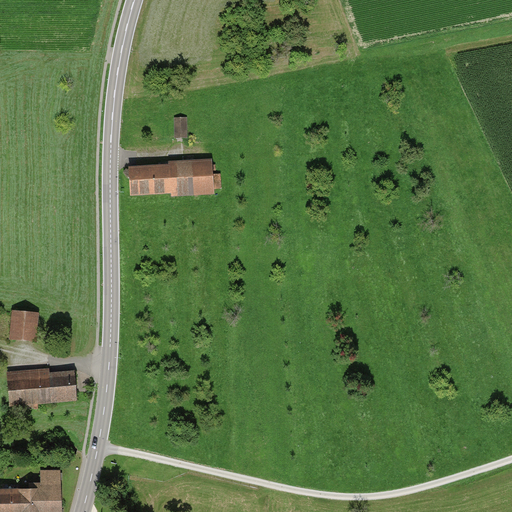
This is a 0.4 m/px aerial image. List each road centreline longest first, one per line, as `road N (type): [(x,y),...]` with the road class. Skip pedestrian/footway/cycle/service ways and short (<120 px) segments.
road 1 (primary): [(82,511),(110,363),(111,134),(135,0)]
road 2 (track): [(511,457),(368,497),(325,495),(98,446)]
